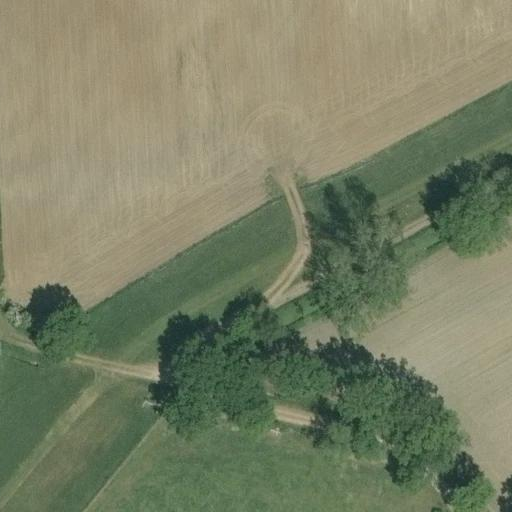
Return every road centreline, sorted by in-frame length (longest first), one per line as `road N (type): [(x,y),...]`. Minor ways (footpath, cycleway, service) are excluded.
road 1 (track): [(160,380),(217,336),(511,180)]
road 2 (unclassified): [(461,511),(383,448),(160,380)]
road 3 (track): [(160,380),(0,330)]
